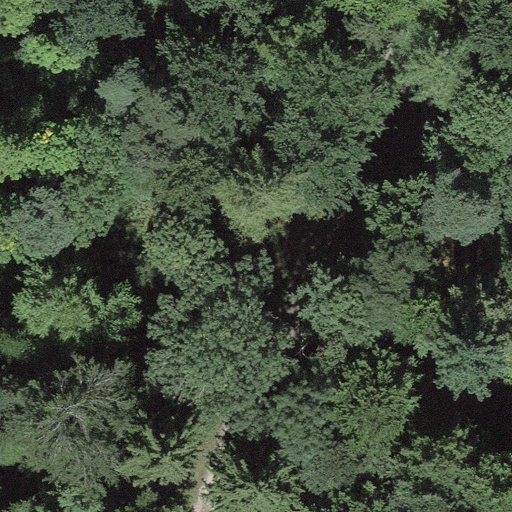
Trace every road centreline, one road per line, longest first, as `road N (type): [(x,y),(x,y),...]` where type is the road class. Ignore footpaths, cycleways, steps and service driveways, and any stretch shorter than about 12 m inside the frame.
road 1 (track): [(203,511),(255,356),(283,34),(275,0)]
road 2 (track): [(255,356),(434,0)]
road 3 (track): [(511,346),(311,511)]
